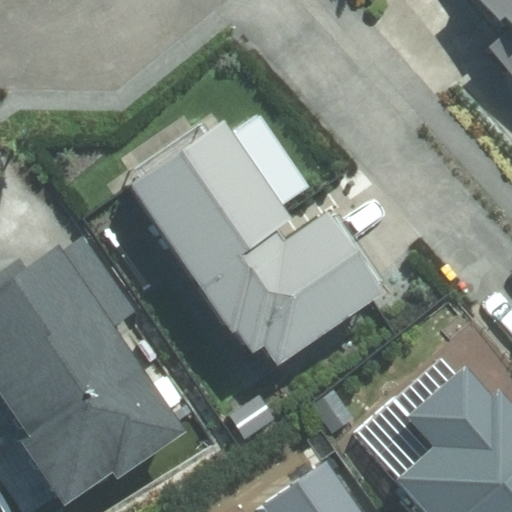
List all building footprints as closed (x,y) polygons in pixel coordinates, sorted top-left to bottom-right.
[(511,0),(478,0),(511,38),(511,0)] [(230,127),(137,189),(266,379),(390,296),(333,213),(302,234),(230,127)] [(0,408),(69,511),(75,511),(189,436),(118,329),(135,317),(81,238),(31,271),(25,262),(0,278),(0,371),(2,374),(0,375),(0,408)] [(400,483),(425,511),(511,511),(511,403),(477,364),(410,422),(436,452),(400,483)] [(364,511),(336,467),(271,508),(272,511),(364,511)]
